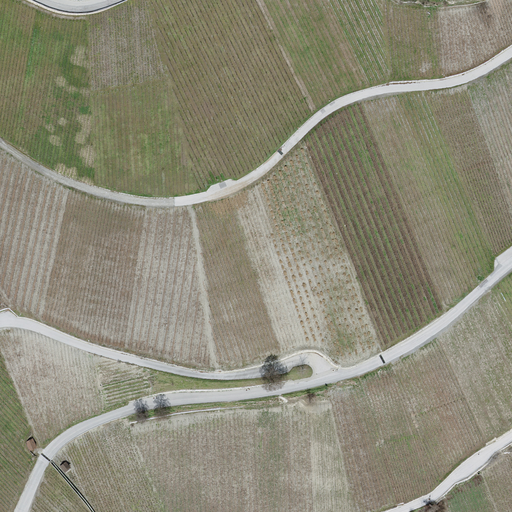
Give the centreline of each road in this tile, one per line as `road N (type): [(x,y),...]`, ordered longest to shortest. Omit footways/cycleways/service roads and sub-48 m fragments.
road 1 (unclassified): [(0,145),(57,181),(99,193),(152,204),(205,198),(259,172),(321,112),(369,91),(457,82),(511,52)]
road 2 (unclassified): [(21,511),(46,458),(76,428),(125,410),(325,378)]
road 3 (unclassified): [(325,378),(315,361),(302,359),(224,378),(181,374),(0,324)]
road 4 (unclassified): [(325,378),(374,361),(511,267)]
